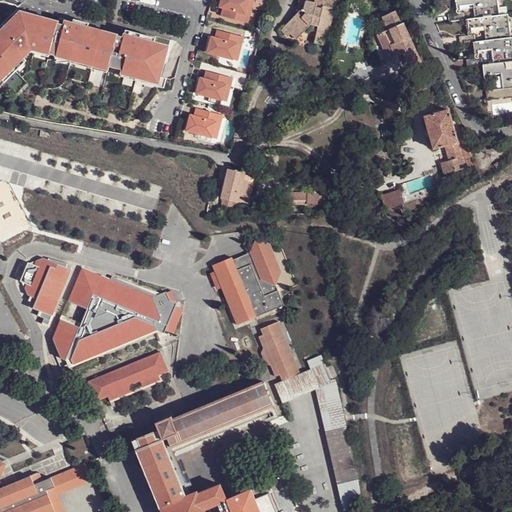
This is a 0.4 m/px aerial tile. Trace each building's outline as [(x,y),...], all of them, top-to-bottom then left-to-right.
[(226,0),(226,1),(224,0),(222,0),(220,7),(224,9),(221,16),(249,24),(251,16),(246,16),(250,0),(226,0)] [(255,0),(250,0),(246,16),(251,16),(255,0)] [(315,0),(316,1),(309,0),(305,0),(304,6),(298,13),(285,27),(292,34),(298,39),(308,29),(312,24),(319,25),(317,31),(314,43),(323,45),(326,34),(329,34),(337,0),(315,0)] [(497,9),(496,0),(454,0),(456,15),(448,16),(448,22),(463,21),(462,8),(473,7),(474,20),(498,17),(497,9)] [(0,25),(0,32),(19,14),(43,19),(43,17),(44,13),(20,6),(0,25)] [(387,29),(402,22),(396,10),(381,17),(387,29)] [(0,78),(22,58),(22,57),(27,51),(33,53),(34,50),(48,54),(49,55),(71,61),(72,56),(109,66),(123,71),(159,80),(161,76),(169,47),(154,44),(155,42),(125,34),(124,37),(117,35),(117,37),(88,30),(89,26),(66,19),(65,23),(43,17),(43,19),(19,14),(0,32),(0,78)] [(511,40),(508,16),(505,16),(498,17),(474,20),(465,21),(467,37),(460,38),(460,46),(473,44),(475,44),(474,30),(484,29),(485,43),(511,40)] [(402,53),(415,47),(403,22),(402,22),(387,29),(376,34),(387,60),(402,53)] [(290,36),(292,34),(285,27),(282,29),(290,36)] [(127,28),(125,34),(155,42),(156,37),(127,28)] [(244,37),(217,29),(215,38),(212,37),(210,45),(213,46),(210,54),(234,59),(238,43),(243,45),(244,37)] [(511,39),(511,40),(485,43),(475,44),(473,44),(474,61),(467,62),(467,69),(482,67),(481,53),(492,53),(493,66),(506,65),(511,64),(511,39)] [(243,45),(238,43),(234,59),(239,61),(243,45)] [(415,47),(402,53),(406,62),(419,56),(415,47)] [(107,72),(109,66),(72,56),(71,61),(49,55),(48,54),(47,57),(107,72)] [(419,56),(406,62),(409,70),(422,64),(419,56)] [(0,87),(26,60),(22,58),(0,78),(0,87)] [(511,69),(506,70),(506,65),(493,66),(482,67),(483,78),(501,76),(503,91),(511,89),(511,69)] [(234,78),(207,70),(204,78),(201,77),(199,85),(202,87),(200,95),(222,101),(228,84),(232,85),(234,78)] [(167,77),(161,76),(159,80),(123,71),(121,77),(163,89),(167,77)] [(232,85),(228,84),(222,101),(227,102),(232,85)] [(511,97),(511,89),(503,91),(485,93),(485,100),(511,97)] [(224,116),(196,108),(194,116),(190,115),(188,123),(192,124),(190,133),(212,138),(216,122),(221,123),(224,116)] [(425,117),(433,149),(448,146),(457,143),(454,131),(452,120),(448,111),(425,117)] [(456,119),(452,120),(454,131),(460,130),(456,119)] [(221,123),(216,122),(212,138),(217,140),(221,123)] [(464,141),(460,130),(454,131),(457,143),(464,141)] [(464,168),(474,165),(464,141),(457,143),(464,168)] [(443,174),(464,168),(457,143),(448,146),(449,148),(446,149),(449,162),(441,164),(443,174)] [(244,174),(228,170),(222,198),(221,204),(222,206),(225,208),(235,207),(238,202),(238,200),(244,202),(246,195),(250,196),(253,184),(254,177),(244,174)] [(400,190),(382,195),(386,210),(404,204),(400,190)] [(285,193),(285,205),(311,204),(311,197),(307,197),(307,193),(285,193)] [(232,259),(213,267),(237,325),(283,305),(274,284),(271,275),(278,272),(269,252),(271,251),(268,244),(266,245),(256,242),(253,253),(255,258),(249,260),(248,255),(233,261),(232,259)] [(271,251),(269,252),(278,272),(271,275),(274,284),(281,273),(271,251)] [(37,259),(19,269),(31,293),(33,294),(31,299),(38,302),(36,307),(42,309),(40,314),(46,317),(44,322),(51,325),(60,303),(72,269),(68,266),(70,263),(51,257),(50,259),(45,257),(37,259)] [(91,270),(84,267),(71,299),(90,308),(82,326),(63,317),(55,337),(62,357),(67,359),(72,358),(74,363),(150,335),(156,332),(153,323),(154,320),(167,326),(177,303),(170,301),(167,292),(148,291),(112,279),(113,276),(91,270)] [(153,323),(156,332),(167,326),(154,320),(153,323)] [(278,322),(261,328),(282,378),(299,372),(278,322)] [(160,351),(91,380),(99,400),(168,371),(160,351)] [(309,368),(323,362),(320,355),(306,360),(309,368)] [(315,389),(331,381),(331,378),(326,367),(323,362),(309,368),(274,384),(281,402),(315,389)] [(326,367),(331,378),(336,376),(335,372),(331,365),(326,367)] [(324,431),(345,427),(335,380),(331,381),(315,389),(324,431)] [(265,387),(262,382),(171,418),(170,416),(155,423),(157,430),(158,433),(163,431),(171,452),(211,436),(209,430),(272,405),(265,387)] [(336,484),(357,479),(345,427),(324,431),(336,484)] [(132,441),(160,509),(186,499),(158,433),(157,430),(148,434),(148,433),(140,436),(141,437),(132,441)] [(163,431),(158,433),(186,499),(197,494),(197,491),(188,494),(173,456),(171,452),(163,431)] [(0,461),(0,511),(25,511),(42,506),(43,511),(46,511),(54,509),(45,489),(54,485),(51,477),(42,481),(39,473),(3,487),(0,488),(0,478),(4,469),(1,462),(0,461)] [(71,469),(51,477),(54,485),(45,489),(54,509),(46,511),(43,511),(42,506),(25,511),(63,511),(56,493),(93,479),(90,472),(88,473),(85,464),(71,469)] [(48,469),(39,473),(42,481),(51,477),(48,469)] [(336,484),(342,511),(351,511),(361,504),(357,479),(336,484)] [(231,511),(227,500),(220,485),(197,494),(186,499),(160,509),(160,511),(231,511)] [(236,496),(227,500),(231,511),(278,511),(270,494),(256,499),(252,489),(236,496)]
